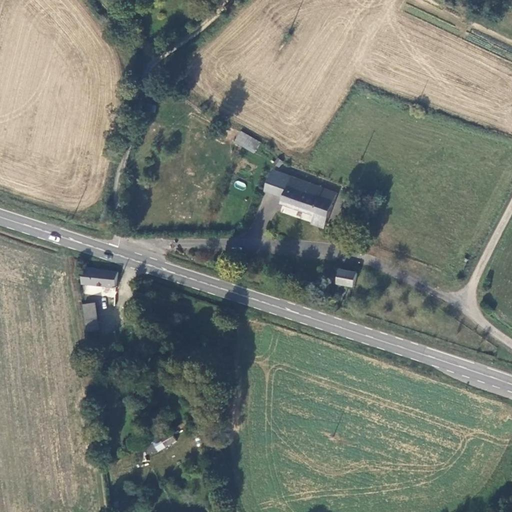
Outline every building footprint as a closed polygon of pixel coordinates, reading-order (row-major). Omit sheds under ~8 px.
[(242,131),(236,141),(244,146),(250,136),(242,131)] [(261,142),(250,136),(244,146),(256,152),(261,142)] [(284,162),(279,158),(275,163),(280,166),(284,162)] [(338,193),(310,183),(292,175),(292,176),(273,169),(266,190),(285,197),(283,203),(316,215),(313,223),(325,228),(338,193)] [(234,187),(244,189),(246,182),(236,181),(234,187)] [(116,287),(118,272),(85,267),(83,283),(116,287)] [(341,269),(338,283),(355,286),(358,272),(341,269)] [(96,303),(84,305),(88,331),(100,329),(96,303)] [(162,322),(154,311),(147,316),(155,327),(162,322)] [(159,449),(160,451),(177,440),(171,431),(154,442),(155,443),(159,449)] [(148,454),(159,449),(155,443),(145,447),(148,454)]
